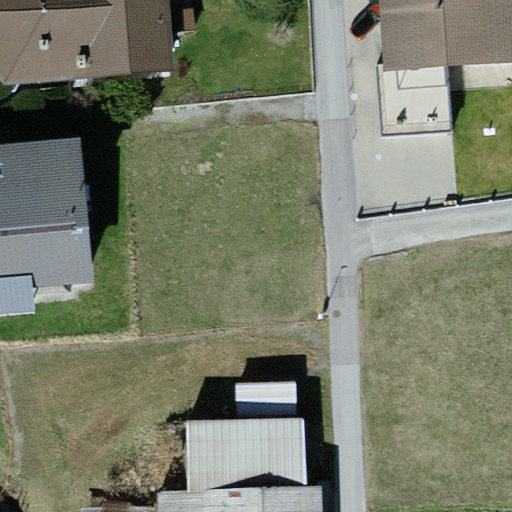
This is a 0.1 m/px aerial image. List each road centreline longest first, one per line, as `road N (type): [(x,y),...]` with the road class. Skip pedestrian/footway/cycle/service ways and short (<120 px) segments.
road 1 (residential): [(348,511),(338,237)]
road 2 (residential): [(338,237),(319,0)]
road 3 (residential): [(338,237),(511,211)]
